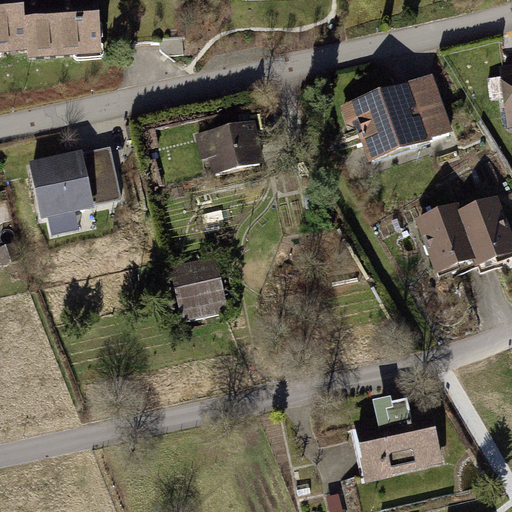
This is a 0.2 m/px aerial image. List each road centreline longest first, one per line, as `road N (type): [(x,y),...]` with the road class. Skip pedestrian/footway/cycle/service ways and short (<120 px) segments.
road 1 (residential): [(511,335),(430,365),(0,456)]
road 2 (residential): [(0,128),(511,16)]
